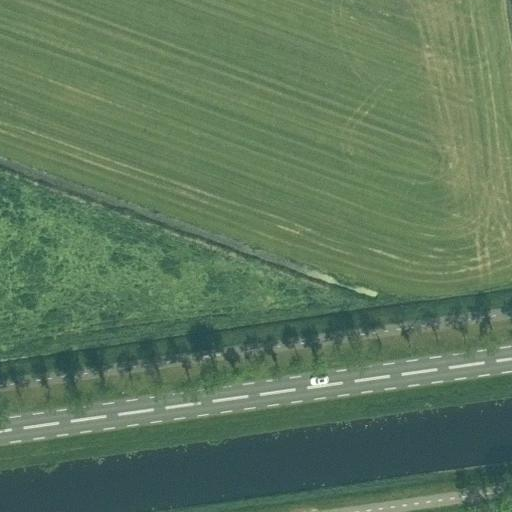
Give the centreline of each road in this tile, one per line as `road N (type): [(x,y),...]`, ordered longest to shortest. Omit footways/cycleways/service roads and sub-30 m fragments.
road 1 (primary): [(0,429),(511,354)]
road 2 (unclassified): [(341,511),(511,487)]
